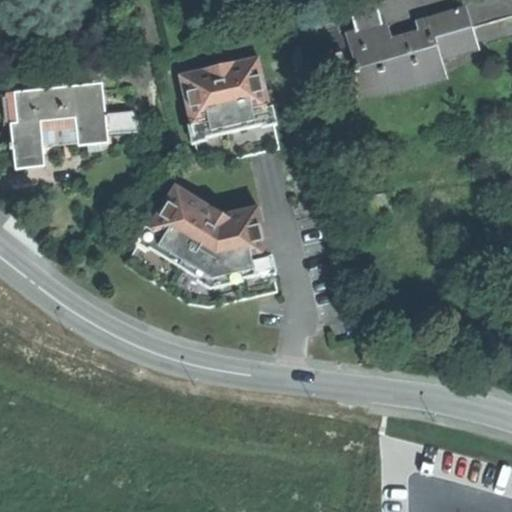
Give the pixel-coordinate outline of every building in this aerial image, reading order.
[(511,15),(511,0),(472,0),(477,22),(511,15)] [(352,11),(359,34),(385,26),(379,3),(352,11)] [(359,65),(359,67),(359,75),(358,89),(360,89),(360,87),(389,86),(411,82),(427,78),(442,72),(441,64),(439,59),(460,53),(476,45),(467,15),(467,11),(466,11),(466,14),(455,15),(442,18),(425,24),(421,28),(420,33),(420,37),(392,43),(388,35),(390,31),(389,27),(385,26),(359,34),(350,37),(357,51),(359,65)] [(305,41),(318,86),(328,82),(320,54),(348,46),(344,30),(305,41)] [(179,77),(194,142),(274,124),(258,59),(179,77)] [(63,84),(63,89),(103,85),(103,91),(117,90),(115,65),(61,71),(63,84)] [(46,85),(63,84),(61,71),(44,72),(45,78),(46,85)] [(8,94),(13,145),(43,142),(64,140),(78,138),(108,135),(106,116),(103,91),(103,85),(63,89),(8,94)] [(137,113),(106,116),(108,135),(139,132),(137,113)] [(274,124),(194,142),(200,168),(251,156),(280,150),(274,124)] [(108,144),(108,135),(78,138),(79,147),(108,144)] [(45,158),(43,142),(13,145),(13,150),(14,161),(45,158)] [(216,287),(273,270),(265,234),(258,236),(257,230),(255,224),(262,222),(258,207),(232,213),(229,219),(175,186),(141,241),(216,287)] [(363,198),(366,216),(393,212),(390,194),(363,198)] [(278,293),(273,270),(216,287),(141,241),(125,266),(189,306),(208,309),(278,293)]
